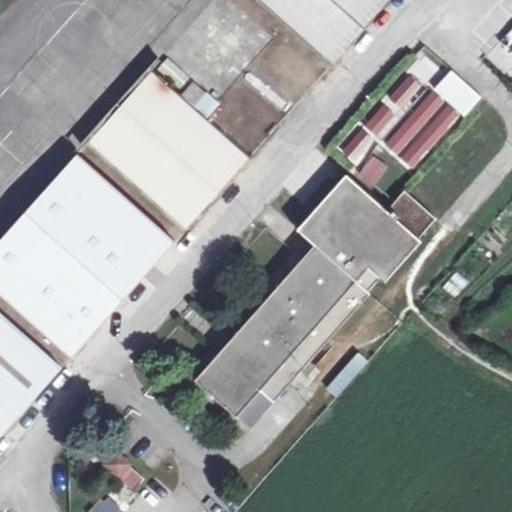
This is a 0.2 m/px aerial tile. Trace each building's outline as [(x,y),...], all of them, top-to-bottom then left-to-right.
[(264,0),(333,60),(385,0),(264,0)] [(423,52),(411,66),(429,82),(441,68),(423,52)] [(140,187),(184,226),(246,157),(149,69),(87,139),(140,187)] [(409,76),(389,98),(401,109),(421,88),(409,76)] [(438,80),(384,142),(397,153),(451,91),(438,80)] [(180,96),(191,106),(200,95),(189,86),(180,96)] [(446,105),(400,159),(414,170),(460,116),(446,105)] [(383,106),(365,126),(378,137),(396,117),(383,106)] [(360,130),(342,150),(355,162),(373,142),(360,130)] [(71,147),(0,226),(0,296),(64,352),(169,233),(71,147)] [(372,155),(358,173),(374,185),(388,167),(372,155)] [(196,381),(238,417),(261,390),(275,402),(331,338),(370,293),(368,291),(380,277),(385,282),(421,240),(418,237),(436,217),(403,189),(386,209),(345,174),(297,229),(315,245),(309,251),(302,258),(225,347),(196,381)] [(0,314),(0,433),(59,367),(0,314)] [(355,350),(324,386),(336,396),(367,360),(355,350)] [(107,465),(118,454),(102,439),(91,450),(107,465)] [(118,454),(107,465),(119,477),(130,465),(118,454)] [(130,465),(119,477),(136,491),(146,480),(130,465)] [(115,511),(121,506),(106,494),(89,511),(115,511)]
